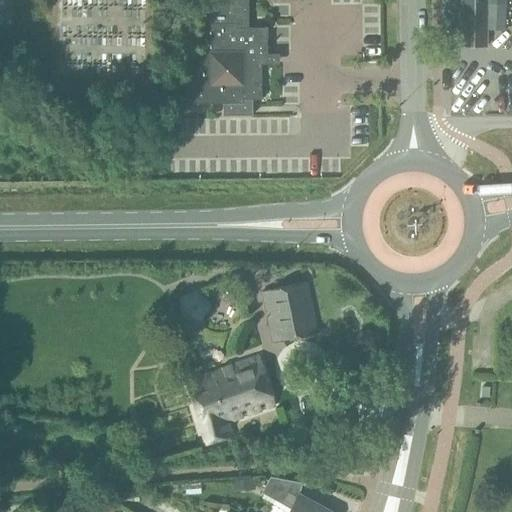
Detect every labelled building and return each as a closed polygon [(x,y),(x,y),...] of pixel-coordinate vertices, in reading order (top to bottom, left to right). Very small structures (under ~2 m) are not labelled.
[(237,0),(209,0),(210,52),(191,52),(191,88),(192,88),(192,102),(206,102),(206,103),(241,103),(241,100),(260,100),(261,54),(266,54),(266,27),(248,27),(248,1),(237,1),(237,0)] [(460,0),(459,45),(486,45),(487,29),(504,31),(506,5),(487,4),(486,0),(460,0)] [(173,130),(285,130),(285,115),(217,114),(171,113),(171,161),(191,161),(192,150),(173,150),(173,130)] [(277,287),(261,291),(265,311),(268,310),(270,316),(266,317),(272,343),(289,339),(290,340),(301,337),(318,333),(307,281),(290,284),(277,286),(277,287)] [(258,356),(187,381),(199,422),(198,422),(205,444),(225,438),(232,436),(227,421),(273,405),(272,397),(273,396),(263,365),(261,364),(258,356)] [(304,483),(269,476),(261,492),(290,509),(288,511),(328,511),(317,506),(316,508),(298,498),(301,485),(304,485),(304,483)]
